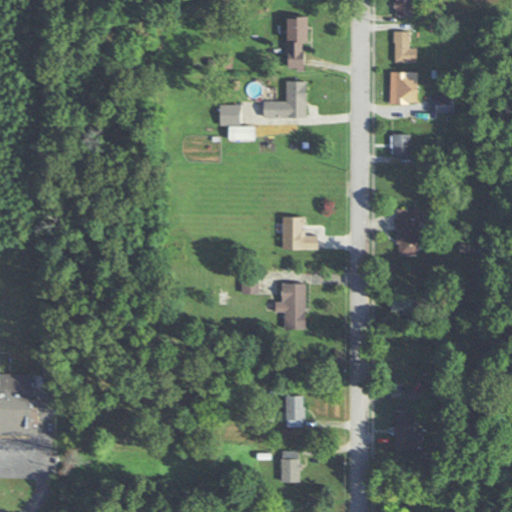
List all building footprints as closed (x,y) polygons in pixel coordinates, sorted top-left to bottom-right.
[(410,17),(410,0),(393,0),(394,17),(410,17)] [(304,70),(304,17),(284,17),(284,70),(304,70)] [(408,49),(408,32),(392,32),(392,63),(417,63),(417,49),(408,49)] [(416,72),(388,72),(388,104),(416,104),(416,72)] [(305,82),(285,81),(284,102),(261,102),(261,118),(304,118),(305,82)] [(433,113),(452,113),(452,97),(433,97),(433,113)] [(389,135),(389,158),(409,158),(409,135),(389,135)] [(418,253),(418,210),(395,210),(395,253),(418,253)] [(281,217),(281,249),(316,249),(316,236),(303,236),(303,217),(281,217)] [(304,284),(281,284),(281,330),(304,330),(304,284)] [(387,318),(414,318),(414,298),(387,298),(387,318)] [(35,401),(29,401),(30,375),(0,374),(0,435),(34,437),(35,401)] [(284,428),(303,428),(303,396),(284,396),(284,428)] [(419,452),(419,412),(394,412),(394,452),(419,452)] [(300,452),(279,452),(279,483),(300,483),(300,452)]
